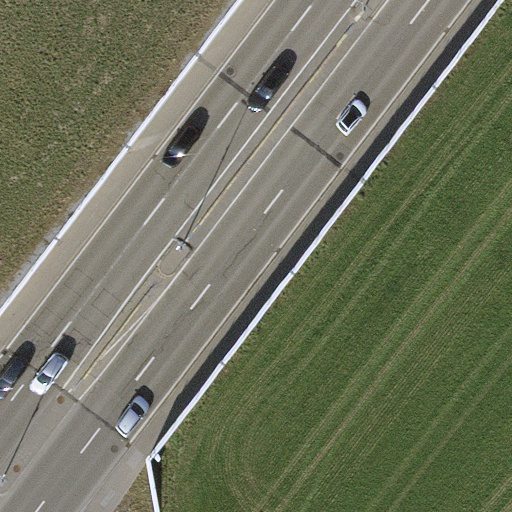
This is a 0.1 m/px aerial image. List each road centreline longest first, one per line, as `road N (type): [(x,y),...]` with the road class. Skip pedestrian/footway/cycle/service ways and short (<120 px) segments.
road 1 (secondary): [(33,511),(424,0)]
road 2 (secondary): [(314,0),(0,404)]
